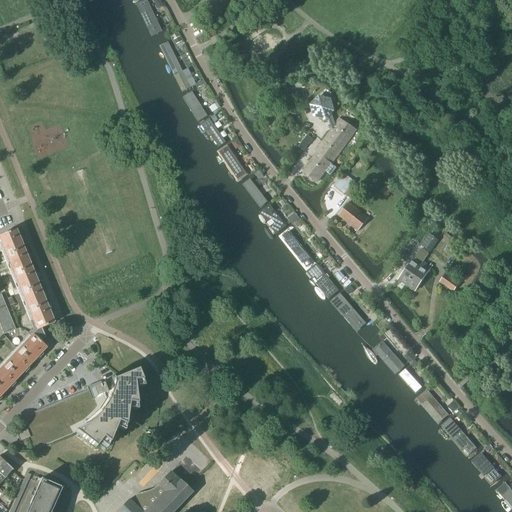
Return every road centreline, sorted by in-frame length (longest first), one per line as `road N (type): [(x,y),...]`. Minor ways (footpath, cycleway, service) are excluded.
road 1 (unclassified): [(511,458),(250,144),(169,0)]
road 2 (residential): [(0,424),(94,324)]
